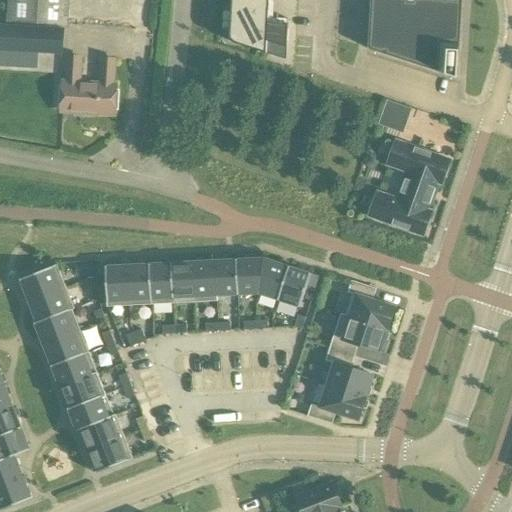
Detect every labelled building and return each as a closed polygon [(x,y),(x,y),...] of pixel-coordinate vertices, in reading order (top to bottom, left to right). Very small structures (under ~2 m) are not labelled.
[(9,0),(8,22),(67,25),(68,0),(9,0)] [(274,0),(236,0),(234,42),(290,60),(292,29),(292,25),(273,24),(274,0)] [(371,0),(368,49),(458,78),(462,0),(371,0)] [(63,29),(0,25),(0,66),(13,67),(14,52),(37,53),(62,54),(63,29)] [(114,115),(116,85),(114,85),(115,61),(101,60),(100,84),(80,83),(82,59),(68,58),(66,83),(64,83),(62,112),(114,115)] [(405,106),(384,99),(380,111),(401,118),(405,106)] [(423,235),(432,211),(430,210),(439,183),(441,184),(450,160),(397,141),(394,149),(391,148),(388,156),(391,157),(388,165),(412,173),(402,201),(379,192),(376,200),(373,199),(370,207),(373,208),(370,216),(423,235)] [(238,295),(259,294),(264,258),(237,260),(238,295)] [(259,294),(279,300),(290,266),(264,258),(259,294)] [(218,296),(238,295),(237,260),(215,261),(217,296),(218,296)] [(218,301),(218,296),(217,296),(215,261),(193,262),(195,302),(218,301)] [(174,303),(195,302),(193,262),(172,263),(174,303)] [(152,305),(174,303),(172,263),(150,264),(152,305)] [(130,306),(152,305),(150,264),(128,265),(130,306)] [(20,280),(29,302),(66,287),(58,265),(20,280)] [(108,307),(130,306),(128,265),(106,266),(106,269),(107,281),(107,293),(108,307)] [(290,266),(279,300),(300,307),(311,273),(290,266)] [(91,270),(91,280),(99,279),(99,269),(91,270)] [(99,279),(91,280),(92,290),(100,289),(99,279)] [(353,294),(346,315),(346,316),(387,329),(387,330),(388,331),(396,307),(373,300),(376,288),(352,280),(348,293),(353,294)] [(29,302),(37,322),(37,324),(73,310),(75,309),(66,287),(29,302)] [(35,323),(43,345),(81,331),(73,310),(37,324),(37,322),(35,323)] [(106,321),(102,310),(94,313),(98,324),(106,321)] [(341,314),(330,348),(355,356),(358,345),(380,352),(387,330),(387,329),(346,316),(346,315),(341,314)] [(298,316),(294,327),(302,330),(306,318),(298,316)] [(256,330),(256,321),(244,322),(244,330),(256,330)] [(268,321),(256,321),(256,330),(269,329),(268,321)] [(219,332),(218,323),(206,324),(206,332),(219,332)] [(230,323),(218,323),(219,332),(231,331),(230,323)] [(187,325),(175,326),(175,334),(187,333),(187,325)] [(175,334),(175,326),(163,326),(163,335),(175,334)] [(142,330),(134,333),(139,344),(144,342),(146,341),(142,330)] [(43,345),(52,367),(89,352),(81,331),(43,345)] [(102,334),(107,345),(115,342),(110,331),(102,334)] [(139,344),(134,333),(127,336),(131,347),(139,344)] [(115,342),(107,345),(111,357),(119,353),(115,342)] [(335,363),(328,385),(365,397),(366,396),(373,375),(351,368),(355,356),(330,348),(326,360),(335,363)] [(52,367),(60,388),(98,373),(89,352),(52,367)] [(60,388),(68,410),(106,395),(98,373),(60,388)] [(119,377),(123,388),(131,385),(127,374),(119,377)] [(0,387),(0,411),(13,407),(5,385),(0,387)] [(131,385),(123,388),(128,399),(136,396),(131,385)] [(365,397),(328,385),(321,407),(312,404),(308,416),(333,424),(336,413),(359,420),(367,397),(366,396),(365,397)] [(77,432),(79,431),(115,417),(114,416),(106,395),(68,410),(77,432)] [(13,407),(0,411),(0,436),(21,428),(13,407)] [(79,431),(88,452),(125,437),(116,415),(114,416),(115,417),(79,431)] [(136,420),(140,431),(148,428),(144,417),(136,420)] [(0,436),(0,460),(15,455),(15,456),(30,450),(21,428),(0,436)] [(148,428),(140,431),(145,442),(153,439),(148,428)] [(125,437),(88,452),(96,473),(134,459),(125,437)] [(0,485),(23,477),(15,456),(15,455),(0,460),(0,485)] [(0,485),(0,511),(32,499),(23,477),(0,485)] [(326,511),(342,506),(339,497),(342,496),(337,484),(334,485),(333,483),(310,492),(306,480),(292,486),(302,511),(326,511)] [(270,494),(261,498),(266,511),(268,511),(276,509),(270,494)]
